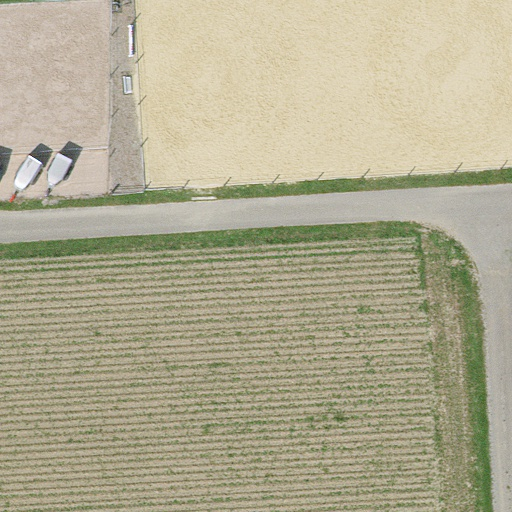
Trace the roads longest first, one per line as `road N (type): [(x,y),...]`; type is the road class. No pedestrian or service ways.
road 1 (track): [(511,204),(0,223)]
road 2 (track): [(491,205),(508,511)]
